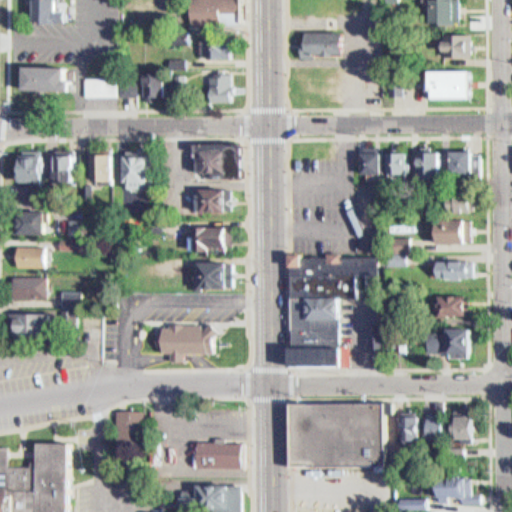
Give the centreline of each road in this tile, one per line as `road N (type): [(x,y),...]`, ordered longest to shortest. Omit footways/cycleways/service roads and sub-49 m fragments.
road 1 (residential): [(511,374),(139,383),(0,401)]
road 2 (residential): [(511,117),(0,126)]
road 3 (tertiary): [(270,511),(268,0)]
road 4 (residential): [(496,511),(495,0)]
